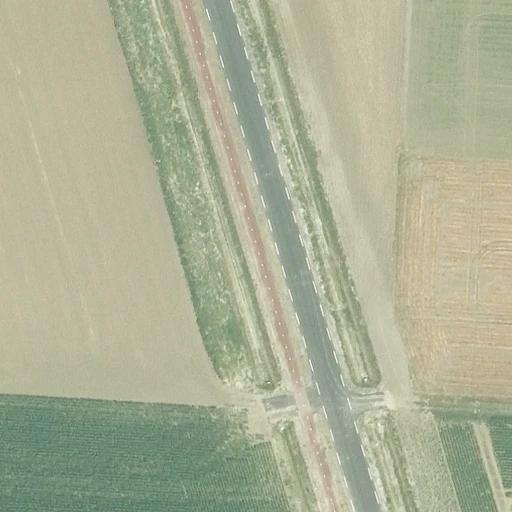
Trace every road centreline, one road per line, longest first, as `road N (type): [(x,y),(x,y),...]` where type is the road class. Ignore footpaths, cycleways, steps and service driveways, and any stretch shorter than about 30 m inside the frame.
road 1 (tertiary): [(215,0),(366,511)]
road 2 (track): [(511,407),(398,400),(335,407)]
